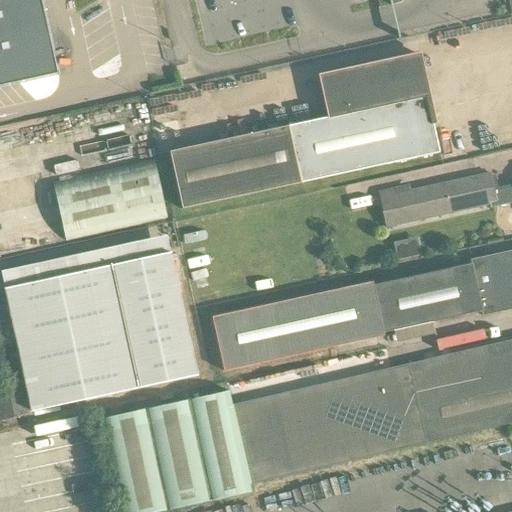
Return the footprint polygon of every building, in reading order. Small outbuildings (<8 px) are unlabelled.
[(0,0),(0,87),(58,74),(41,0),(0,0)] [(418,58),(399,62),(320,78),(329,119),(288,128),(170,153),(182,210),(300,184),(439,154),(427,98),(418,58)] [(66,241),(167,219),(154,160),(53,182),(66,241)] [(511,188),(494,192),(490,175),(396,196),(395,190),(378,194),(386,229),(490,206),(491,210),(511,204),(511,188)] [(395,239),(397,259),(421,257),(419,237),(395,239)] [(483,317),(511,310),(511,252),(470,261),(471,265),(373,287),(372,283),(212,320),(224,374),(384,338),(384,335),(482,314),(483,317)] [(116,267),(142,389),(198,377),(171,255),(116,267)] [(87,401),(142,389),(116,267),(60,279),(87,401)] [(31,413),(87,401),(60,279),(5,291),(31,413)] [(511,341),(233,407),(229,393),(103,420),(123,511),(162,511),(252,492),(252,487),(511,424),(511,341)] [(0,422),(31,416),(25,387),(0,392),(0,422)]
